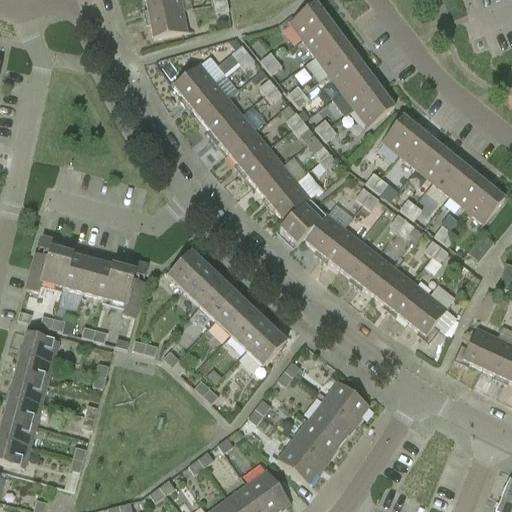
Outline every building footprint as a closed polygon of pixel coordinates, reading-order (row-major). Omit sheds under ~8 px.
[(144,22),(182,14),(179,0),(143,0),(147,13),(143,14),(144,22)] [(227,5),(214,8),(216,18),(228,15),(227,5)] [(302,44),(331,22),(327,16),(324,18),(315,6),(288,26),(302,44)] [(182,14),(144,22),(146,29),(150,28),(152,43),(187,36),(182,14)] [(315,61),(341,42),(333,30),(336,28),(331,22),(302,44),(315,61)] [(328,79),(357,57),(353,50),(350,53),(341,42),(315,61),(328,79)] [(227,45),(235,55),(241,50),(234,43),(227,45)] [(183,110),(224,77),(224,78),(238,66),(247,58),(241,50),(232,58),(217,69),(211,61),(201,70),(199,68),(172,90),(182,102),(179,104),(183,110)] [(265,71),(275,64),(270,57),(260,65),(265,71)] [(341,96),(367,76),(359,65),(362,63),(357,57),(328,79),(341,96)] [(247,58),(238,66),(244,73),(253,65),(247,58)] [(275,64),(265,71),(271,78),(281,71),(275,64)] [(353,114),(383,91),(379,85),(375,87),(367,76),(341,96),(353,114)] [(237,94),(224,78),(224,77),(183,110),(188,116),(191,114),(200,124),(227,102),(237,94)] [(265,99),(274,92),(268,84),(259,92),(265,99)] [(293,105),(303,97),(297,91),(288,99),(293,105)] [(383,91),(353,114),(367,132),(393,112),(385,100),(388,97),(383,91)] [(274,92),(265,99),(271,108),(281,100),(274,92)] [(303,97),(293,105),(299,112),(308,104),(303,97)] [(241,119),(227,102),(200,124),(209,135),(206,138),(211,144),(241,119)] [(292,133),(302,125),(296,117),(285,125),(292,133)] [(255,136),(241,119),(211,144),(216,150),(219,147),(228,158),(255,136)] [(398,160),(422,131),(416,126),(413,129),(402,120),(381,146),(398,160)] [(302,125),(292,133),(298,141),(308,133),(302,125)] [(320,138),(330,131),(325,125),(315,133),(320,138)] [(330,131),(320,138),(326,146),(336,138),(330,131)] [(422,131),(398,160),(415,173),(436,148),(425,139),(428,136),(422,131)] [(238,177),(268,152),(255,136),(228,158),(236,169),(233,171),(238,177)] [(436,148),(415,173),(432,187),(455,158),(449,153),(447,156),(436,148)] [(319,167),(329,159),(322,151),(312,159),(319,167)] [(255,192),(282,169),(268,152),(238,177),(243,183),(246,180),(255,192)] [(455,158),(432,187),(449,201),(470,175),(459,166),(461,163),(455,158)] [(329,159),(319,167),(325,175),(335,166),(329,159)] [(266,211),(296,186),(282,169),(255,192),(264,203),(261,205),(266,211)] [(470,175),(449,201),(465,214),(489,185),(483,180),(480,184),(470,175)] [(372,192),(379,183),(373,178),(365,188),(372,192)] [(379,183),(372,192),(379,198),(387,188),(379,183)] [(489,185),(465,214),(483,228),(504,202),(492,193),(495,190),(489,185)] [(303,209),(310,204),(296,186),(266,211),(271,217),(274,214),(283,226),(284,225),(286,226),(303,209)] [(362,209),(370,198),(362,192),(355,203),(362,209)] [(406,219),(414,209),(396,197),(390,206),(406,219)] [(370,198),(362,209),(370,215),(378,204),(370,198)] [(320,226),(303,209),(286,226),(286,227),(278,234),(296,251),(303,243),(320,226)] [(414,209),(406,219),(414,225),(421,214),(414,209)] [(343,233),(326,219),(320,226),(303,243),(305,245),(304,246),(316,255),(313,259),(319,263),(343,233)] [(397,235),(405,225),(397,219),(389,229),(397,235)] [(405,225),(397,235),(405,241),(413,231),(405,225)] [(440,245),(448,235),(441,230),(434,240),(440,245)] [(360,246),(343,233),(319,263),(325,268),(328,265),(339,273),(360,246)] [(448,235),(440,245),(447,250),(455,240),(448,235)] [(477,265),(493,247),(482,237),(466,257),(477,265)] [(37,296),(39,286),(61,292),(69,259),(48,254),(51,243),(40,240),(37,253),(47,256),(45,260),(33,257),(23,293),(37,296)] [(425,270),(439,251),(431,245),(420,260),(421,267),(425,270)] [(378,259),(360,246),(339,273),(350,282),(348,285),(354,290),(378,259)] [(439,251),(425,270),(432,261),(440,267),(447,257),(439,251)] [(182,295),(205,270),(189,255),(165,280),(182,295)] [(69,259),(61,292),(81,297),(90,265),(69,259)] [(395,273),(378,259),(354,290),(359,295),(362,292),(373,300),(395,273)] [(90,265),(81,297),(102,303),(111,270),(90,265)] [(143,287),(131,283),(132,279),(142,281),(146,269),(135,266),(132,276),(111,270),(102,303),(123,309),(120,319),(134,322),(143,287)] [(511,295),(511,269),(504,268),(498,292),(511,295)] [(205,270),(182,295),(198,310),(221,285),(205,270)] [(412,286),(395,273),(373,300),(384,309),(382,312),(388,317),(412,286)] [(221,285),(198,310),(214,325),(237,300),(221,285)] [(407,327),(429,300),(412,286),(388,317),(394,322),(396,318),(407,327)] [(237,300),(214,325),(229,340),(253,315),(237,300)] [(439,335),(433,330),(446,313),(429,300),(407,327),(418,336),(416,339),(428,348),(439,335)] [(253,315),(229,340),(245,355),(269,330),(253,315)] [(29,326),(31,319),(19,316),(17,323),(29,326)] [(52,333),(55,324),(42,321),(40,330),(52,333)] [(444,339),(449,342),(450,341),(457,326),(458,324),(456,323),(444,339)] [(55,324),(52,333),(62,336),(65,327),(55,324)] [(269,330),(245,355),(261,370),(285,345),(269,330)] [(88,343),(91,334),(84,332),(81,341),(88,343)] [(482,374),(496,342),(476,332),(467,352),(460,349),(453,365),(467,372),(469,368),(482,374)] [(91,334),(88,343),(104,347),(107,338),(91,334)] [(17,358),(50,368),(57,346),(23,337),(17,358)] [(511,348),(496,342),(482,374),(494,380),(493,383),(500,386),(511,359),(511,348)] [(117,344),(115,350),(125,353),(127,346),(117,344)] [(143,357),(145,348),(134,345),(132,354),(143,357)] [(145,348),(143,357),(154,360),(157,351),(145,348)] [(171,371),(178,363),(169,356),(162,363),(171,371)] [(50,368),(17,358),(11,379),(44,389),(50,368)] [(511,359),(500,386),(506,389),(508,386),(511,387),(511,359)] [(178,363),(171,371),(180,379),(186,371),(178,363)] [(284,376),(291,382),(298,373),(291,366),(284,376)] [(95,381),(104,384),(108,371),(98,369),(95,381)] [(291,382),(284,376),(277,384),(285,390),(291,382)] [(44,389),(11,379),(5,400),(38,409),(44,389)] [(104,384),(95,381),(92,391),(102,394),(104,384)] [(202,400),(209,393),(201,385),(194,392),(202,400)] [(322,405),(354,431),(361,423),(359,421),(368,410),(337,386),(322,405)] [(209,393),(202,400),(211,408),(217,401),(209,393)] [(38,409),(5,400),(0,417),(0,420),(32,430),(38,409)] [(254,414),(262,420),(270,411),(261,404),(254,414)] [(307,425),(338,449),(346,438),(348,439),(354,431),(322,405),(307,425)] [(84,423),(93,425),(96,413),(87,410),(84,423)] [(262,420),(254,414),(247,423),(255,429),(262,420)] [(32,430),(0,420),(0,443),(26,451),(32,430)] [(93,425),(84,423),(81,433),(90,436),(93,425)] [(292,444),(325,469),(331,461),(330,459),(338,449),(307,425),(292,444)] [(26,451),(0,443),(0,466),(20,472),(26,451)] [(232,451),(226,443),(217,449),(223,458),(232,451)] [(325,469),(292,444),(277,463),(308,487),(317,476),(318,477),(325,469)] [(72,465),(82,467),(85,455),(76,452),(72,465)] [(197,463),(204,472),(213,466),(206,457),(197,463)] [(204,472),(197,463),(188,470),(194,479),(204,472)] [(82,467),(72,465),(70,474),(79,477),(82,467)] [(246,489),(262,511),(283,511),(290,508),(266,474),(246,489)] [(158,492),(165,500),(174,493),(168,485),(158,492)] [(499,504),(511,509),(511,488),(506,487),(499,504)] [(226,503),(232,511),(262,511),(246,489),(226,503)] [(165,500),(158,492),(149,498),(155,507),(165,500)] [(213,511),(232,511),(226,503),(213,511)]
